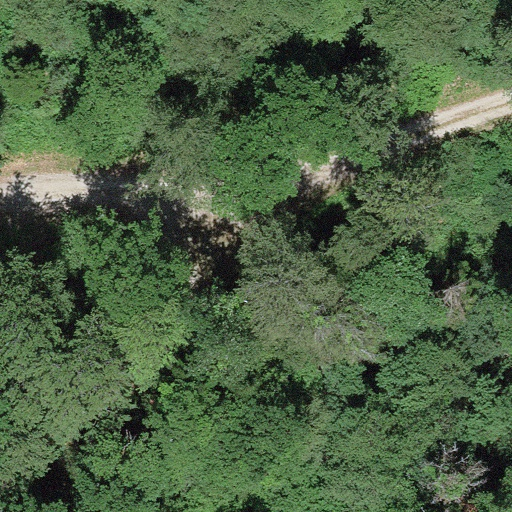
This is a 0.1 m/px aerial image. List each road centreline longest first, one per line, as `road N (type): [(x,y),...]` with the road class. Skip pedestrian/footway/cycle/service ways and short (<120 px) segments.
road 1 (track): [(511,109),(306,188),(216,199),(67,187),(0,196)]
road 2 (track): [(0,455),(121,394),(172,345),(204,289),(216,199)]
